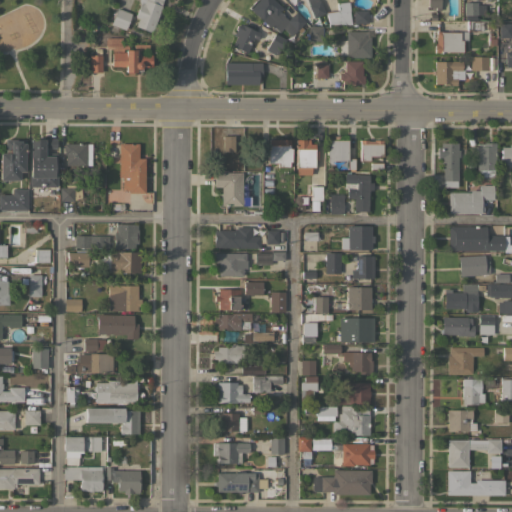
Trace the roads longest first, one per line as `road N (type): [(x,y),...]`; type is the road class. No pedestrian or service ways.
road 1 (tertiary): [(511,112),(0,110)]
road 2 (residential): [(170,511),(171,111)]
road 3 (residential): [(407,511),(410,112)]
